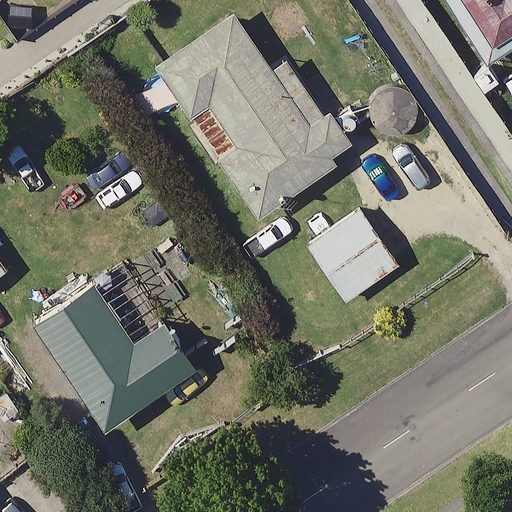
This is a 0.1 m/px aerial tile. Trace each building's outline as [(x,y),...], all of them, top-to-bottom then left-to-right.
[(220,0),(146,51),(251,205),(328,153),(323,145),(340,134),(281,48),(264,59),(223,0),(220,0)] [(511,0),(445,0),(478,52),(511,30),(511,0)] [(153,209),(112,150),(69,180),(80,196),(94,186),(123,229),(153,209)] [(389,259),(351,203),(300,237),(339,293),(389,259)] [(124,332),(85,272),(26,310),(96,419),(184,362),(153,313),(124,332)] [(0,417),(21,401),(2,377),(0,375),(0,417)]
